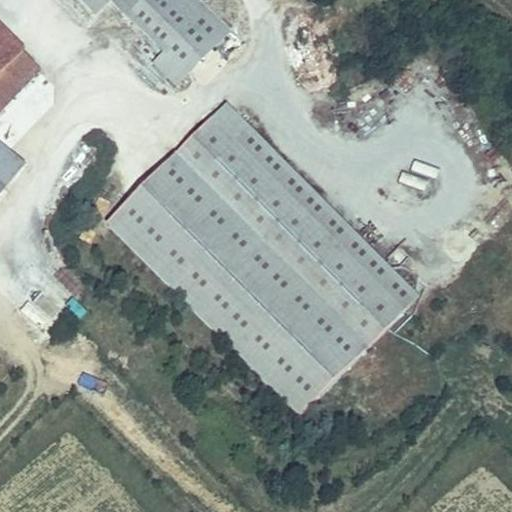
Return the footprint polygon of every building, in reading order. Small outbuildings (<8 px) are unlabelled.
[(232,45),(188,0),(78,0),(97,20),(112,5),(168,63),(156,75),(178,98),(232,45)] [(0,80),(23,57),(26,54),(0,28),(0,80)] [(23,57),(0,80),(0,116),(42,76),(23,57)] [(414,315),(227,118),(212,133),(399,330),(414,315)] [(399,330),(212,133),(106,233),(293,430),(399,330)] [(472,148),(460,153),(471,179),(483,174),(472,148)] [(0,152),(0,203),(24,172),(0,152)] [(100,226),(117,188),(103,181),(86,220),(100,226)] [(59,267),(50,277),(71,294),(80,284),(59,267)] [(51,280),(27,308),(46,325),(70,297),(51,280)]
